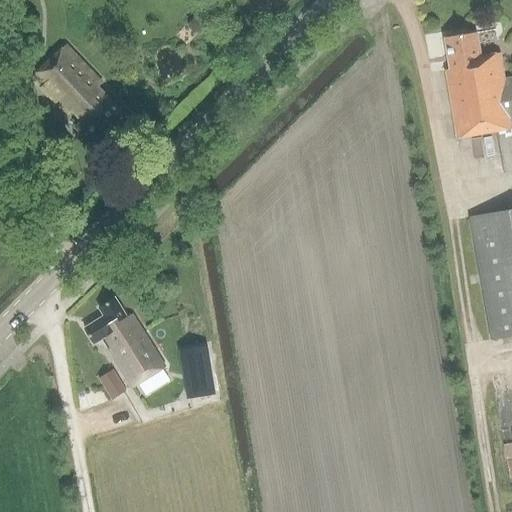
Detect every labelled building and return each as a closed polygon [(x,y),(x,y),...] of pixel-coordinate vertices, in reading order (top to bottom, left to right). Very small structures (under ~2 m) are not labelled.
[(188,28),(195,35),(207,25),(200,18),(196,17),(189,22),(188,28)] [(449,70),(445,70),(457,138),(498,131),(505,173),(511,171),(511,78),(504,80),(500,53),(481,57),(477,33),(444,38),(449,70)] [(32,77),(42,87),(68,115),(73,111),(82,121),(75,128),(93,146),(126,115),(108,96),(107,97),(97,87),(101,83),(75,55),(65,45),(32,77)] [(511,209),(469,217),(490,341),(511,336),(511,209)] [(101,339),(132,388),(164,367),(132,315),(127,318),(114,298),(99,308),(104,316),(84,329),(93,344),(101,339)] [(207,347),(187,350),(191,374),(211,370),(207,347)] [(112,370),(98,378),(112,400),(126,391),(112,370)]
